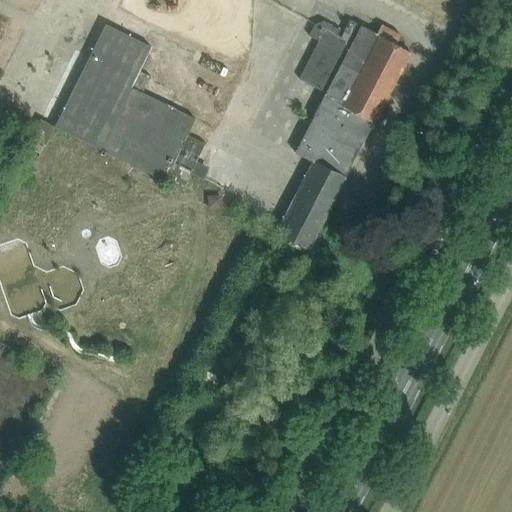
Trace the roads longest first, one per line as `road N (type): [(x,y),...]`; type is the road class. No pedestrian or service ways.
road 1 (unclassified): [(290,511),(511,86)]
road 2 (primary): [(337,511),(511,166)]
road 3 (unclassified): [(394,511),(511,282)]
